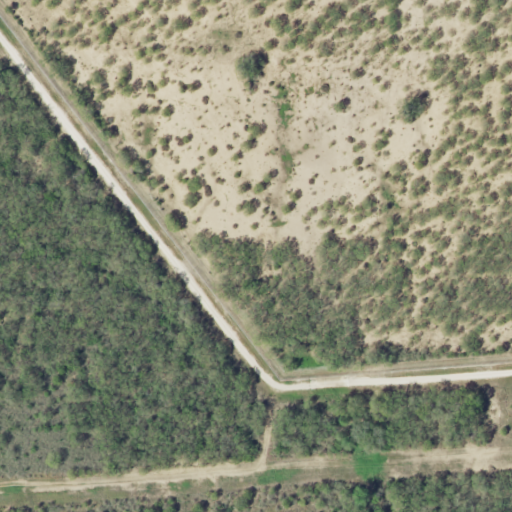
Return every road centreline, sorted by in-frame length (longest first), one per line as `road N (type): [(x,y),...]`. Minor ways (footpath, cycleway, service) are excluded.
road 1 (track): [(0,38),(275,386),(511,374)]
road 2 (track): [(0,486),(511,445)]
